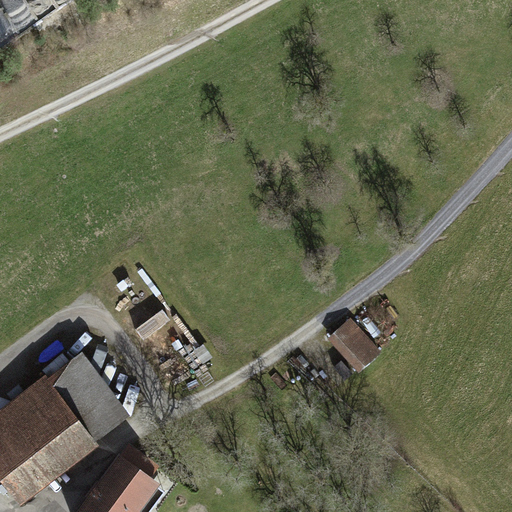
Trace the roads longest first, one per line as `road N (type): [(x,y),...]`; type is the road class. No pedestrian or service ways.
road 1 (track): [(73,511),(116,452),(293,344),(400,259),(511,147)]
road 2 (track): [(0,136),(269,0)]
